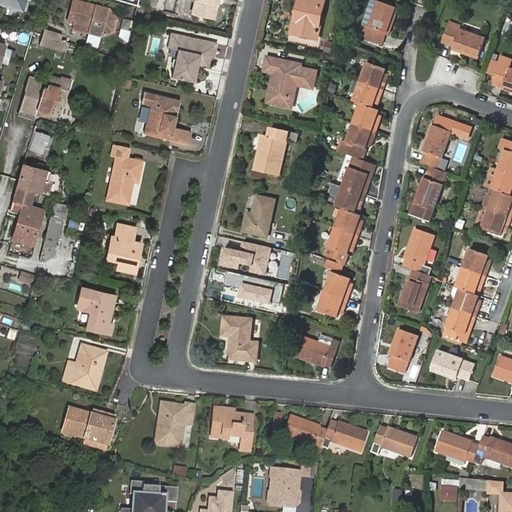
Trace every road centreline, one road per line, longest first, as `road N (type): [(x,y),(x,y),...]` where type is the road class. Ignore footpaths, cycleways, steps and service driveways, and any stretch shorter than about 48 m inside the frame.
road 1 (residential): [(511,116),(444,91),(411,106),(361,370),(371,399)]
road 2 (residential): [(215,178),(184,170),(139,359),(147,372),(172,379)]
road 3 (residential): [(172,379),(215,178)]
road 4 (residential): [(371,399),(172,379)]
road 5 (residential): [(215,178),(256,0)]
road 6 (residential): [(511,413),(371,399)]
